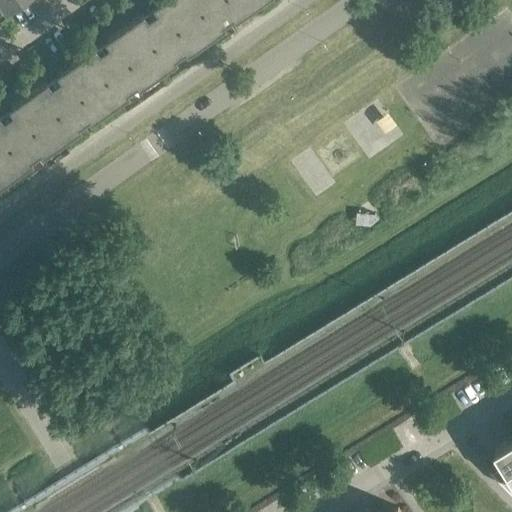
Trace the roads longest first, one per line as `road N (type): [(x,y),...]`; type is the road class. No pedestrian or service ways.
road 1 (tertiary): [(0,256),(361,0)]
road 2 (unclassified): [(315,511),(511,392)]
road 3 (residential): [(93,511),(0,364)]
